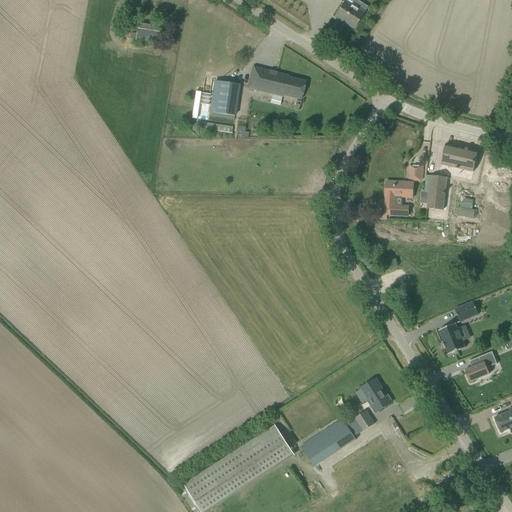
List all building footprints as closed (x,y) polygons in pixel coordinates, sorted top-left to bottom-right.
[(334,17),(353,29),(365,11),(358,6),(356,9),(344,1),(334,17)] [(126,17),(123,37),(162,42),(165,23),(126,17)] [(300,101),(305,82),(288,78),(288,77),(253,68),(247,89),(300,101)] [(210,113),(234,116),(239,85),(215,82),(210,113)] [(200,100),(199,107),(208,108),(209,101),(200,100)] [(199,112),(198,119),(205,121),(207,113),(199,112)] [(422,131),(415,136),(417,139),(424,134),(422,131)] [(441,165),(473,172),(478,152),(445,145),(441,165)] [(408,179),(422,180),(423,165),(409,165),(408,179)] [(426,176),(422,208),(427,209),(443,211),(447,178),(431,176),(426,176)] [(414,183),(396,182),(386,182),(384,215),(374,214),(373,220),(387,220),(387,215),(408,216),(409,206),(402,206),(403,198),(413,199),(414,183)] [(458,208),(458,217),(474,218),(475,209),(458,208)] [(482,302),(493,332),(505,328),(494,298),(482,302)] [(473,302),(454,310),(460,323),(478,315),(473,302)] [(449,355),(465,348),(455,324),(439,331),(443,343),(442,343),(445,349),(446,349),(449,355)] [(466,370),(471,383),(491,375),(488,369),(498,365),(493,352),(470,362),(472,368),(466,370)] [(360,390),(355,393),(362,404),(367,400),(375,413),(382,409),(391,403),(390,402),(392,401),(388,395),(386,396),(375,379),(367,384),(359,389),(360,390)] [(511,427),(511,407),(508,410),(509,412),(494,418),(500,432),(511,427)] [(354,419),(362,432),(375,424),(366,411),(354,419)] [(300,446),(314,467),(356,440),(342,419),(300,446)] [(246,458),(272,441),(268,436),(278,430),(275,425),(239,448),(246,458)]
